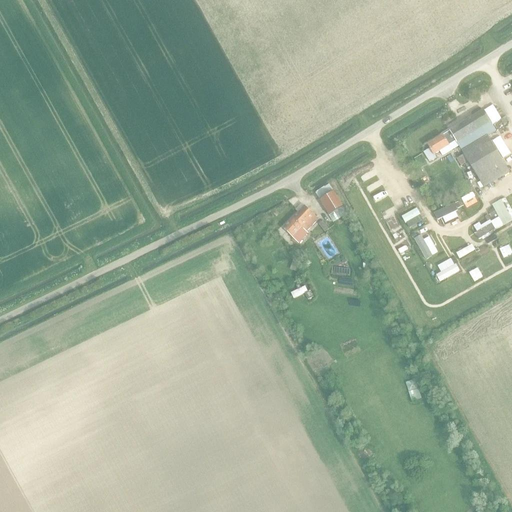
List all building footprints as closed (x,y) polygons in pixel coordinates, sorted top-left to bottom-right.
[(483,189),(510,172),(488,136),(495,132),(482,111),(449,131),(449,133),(443,137),(442,135),(426,145),(429,149),(423,153),(429,163),(438,158),(436,155),(449,147),(448,146),(455,142),(483,189)] [(329,185),(315,193),(320,200),(334,192),(329,185)] [(474,209),(481,205),(471,189),(464,194),(474,209)] [(334,192),(320,200),(334,222),(347,214),(334,192)] [(492,205),(503,227),(511,222),(511,211),(505,198),(492,205)] [(305,231),(306,232),(317,220),(304,207),(283,230),(295,241),(305,231)] [(486,232),(494,226),(489,219),(481,224),(486,232)] [(318,224),(325,232),(329,229),(322,221),(318,224)] [(432,228),(427,231),(425,226),(417,230),(428,252),(441,246),(432,228)] [(443,275),(465,264),(461,256),(439,266),(443,275)] [(290,293),(293,299),(308,293),(305,287),(290,293)] [(405,383),(412,402),(421,399),(415,380),(405,383)]
